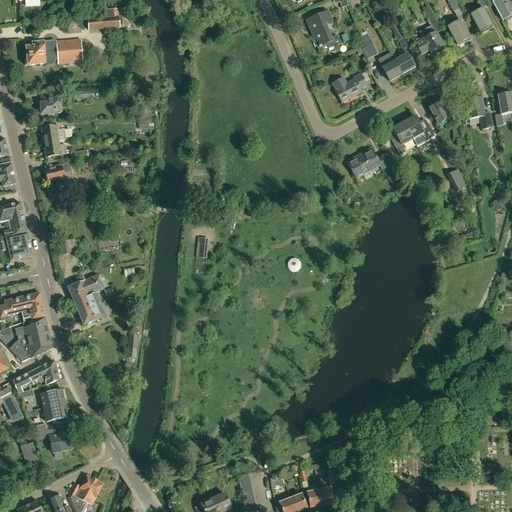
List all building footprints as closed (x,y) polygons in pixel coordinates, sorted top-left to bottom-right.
[(333,0),(336,5),(340,3),(343,9),(349,6),(346,0),(333,0)] [(454,12),(457,18),(447,23),(449,27),(448,27),(458,45),(471,38),(461,20),(464,19),(459,9),(453,0),(446,0),(453,12),(454,12)] [(494,0),(496,2),(494,3),(503,20),(511,15),(511,3),(510,0),(494,0)] [(422,55),(430,51),(433,58),(446,51),(437,34),(441,31),(429,8),(423,11),(430,25),(431,25),(432,26),(420,32),(424,39),(424,40),(416,44),(422,55)] [(484,8),(471,15),(481,33),(493,26),(484,8)] [(99,18),(120,16),(119,9),(98,11),(99,18)] [(312,36),(317,47),(325,44),(327,49),(340,44),(336,36),(331,38),(325,25),(333,21),(329,12),(307,21),(313,36),(312,36)] [(89,31),(121,29),(120,16),(99,18),(99,20),(88,21),(89,31)] [(396,20),(391,23),(394,28),(393,29),(400,42),(406,40),(396,20)] [(366,60),(377,55),(371,41),(367,31),(361,33),(363,37),(367,46),(361,49),(364,54),(366,60)] [(46,65),(46,63),(55,63),(55,60),(58,60),(59,64),(83,62),(82,40),(33,43),(33,48),(27,48),(28,59),(26,59),(26,66),(46,65)] [(403,58),(396,62),(395,62),(402,76),(415,69),(405,51),(400,54),(403,58)] [(384,58),(385,62),(380,65),(390,82),(402,76),(395,62),(396,62),(391,54),(384,58)] [(347,84),(344,79),(333,84),(336,90),(335,90),(343,103),(363,93),(361,89),(368,86),(362,74),(354,78),(355,80),(347,84)] [(511,96),(511,93),(498,95),(502,116),(511,113),(511,96)] [(61,99),(43,99),(43,104),(41,104),(41,115),(57,115),(57,112),(62,112),(61,99)] [(484,113),(482,99),(466,101),(469,120),(480,118),(482,130),(493,128),(490,112),(484,113)] [(439,125),(452,118),(453,117),(449,110),(446,111),(442,103),(430,109),(439,125)] [(458,115),(453,117),(452,118),(456,127),(456,128),(452,129),(453,140),(457,140),(457,141),(463,140),(462,126),(458,115)] [(416,116),(405,123),(414,139),(425,133),(429,140),(435,137),(427,122),(421,125),(416,116)] [(139,119),(139,130),(154,130),(153,119),(139,119)] [(405,123),(393,129),(398,138),(392,141),(401,156),(406,153),(402,146),(414,139),(405,123)] [(45,138),(46,143),(59,141),(60,141),(66,140),(64,130),(60,131),(59,126),(42,129),(43,138),(45,138)] [(0,158),(9,156),(5,140),(5,139),(2,140),(0,140),(0,158)] [(65,145),(60,146),(60,141),(59,141),(46,143),(47,149),(45,149),(47,158),(64,155),(67,155),(65,145)] [(381,165),(372,149),(347,163),(356,179),(381,165)] [(88,151),(71,153),(72,161),(89,158),(89,157),(92,156),(91,151),(88,151)] [(16,184),(11,163),(0,165),(0,182),(2,182),(3,187),(16,184)] [(49,183),(57,181),(58,189),(70,186),(68,178),(64,179),(63,174),(67,173),(67,172),(71,171),(70,165),(65,166),(65,165),(61,166),(55,167),(55,169),(46,171),(49,183)] [(392,167),(386,171),(393,185),(400,181),(392,167)] [(449,175),(458,192),(467,188),(458,170),(449,175)] [(501,204),(496,198),(491,203),(496,209),(501,204)] [(0,221),(0,223),(7,222),(10,231),(6,231),(8,237),(28,233),(21,204),(0,208),(0,221)] [(33,257),(28,233),(8,237),(6,237),(10,253),(12,262),(33,257)] [(210,239),(198,238),(196,258),(208,259),(210,239)] [(64,255),(70,253),(67,241),(61,243),(64,255)] [(84,326),(106,317),(97,293),(104,290),(98,276),(85,281),(83,276),(71,281),(73,287),(69,289),(84,326)] [(112,289),(105,291),(107,298),(114,295),(112,289)] [(0,327),(1,331),(23,323),(31,321),(46,318),(41,294),(5,302),(6,306),(0,307),(0,315),(3,326),(0,327)] [(52,350),(46,318),(31,321),(23,323),(24,328),(16,330),(15,330),(16,336),(17,336),(18,341),(17,342),(13,338),(6,345),(5,346),(8,349),(22,363),(22,362),(31,359),(52,350)] [(493,325),(493,336),(507,336),(507,327),(503,327),(503,325),(493,325)] [(128,341),(126,358),(136,359),(137,342),(128,341)] [(0,372),(8,369),(0,351),(0,372)] [(46,382),(47,385),(60,380),(55,363),(54,362),(27,375),(31,383),(39,379),(41,385),(46,382)] [(27,375),(13,382),(18,393),(23,392),(22,387),(31,383),(27,375)] [(62,389),(42,395),(45,409),(66,403),(62,389)] [(0,404),(9,400),(6,393),(0,396),(0,404)] [(66,403),(45,409),(49,422),(70,416),(67,405),(66,403)] [(36,439),(46,437),(45,431),(35,434),(36,439)] [(73,432),(52,438),(57,454),(78,448),(73,432)] [(25,446),(31,465),(38,463),(32,444),(25,446)] [(316,470),(319,470),(319,472),(326,470),(324,463),(315,466),(316,470)] [(287,473),(281,475),(283,480),(287,478),(287,479),(298,475),(297,470),(287,474),(287,473)] [(302,483),(304,490),(309,489),(308,482),(307,482),(305,472),(300,472),(302,483)] [(278,477),(279,481),(273,483),(275,487),(285,484),(283,480),(281,475),(278,477)] [(73,511),(84,511),(88,505),(92,507),(104,485),(87,476),(81,487),(71,507),(73,511)] [(75,484),(70,494),(68,498),(71,507),(81,487),(75,484)] [(331,489),(320,491),(322,506),(334,504),(331,489)] [(308,494),(311,508),(322,506),(320,491),(308,494)] [(225,494),(214,499),(219,511),(225,511),(232,509),(225,494)] [(302,495),(291,500),(295,511),(299,511),(307,509),(302,495)] [(70,511),(68,506),(65,508),(60,496),(49,501),(54,511),(70,511)] [(219,511),(214,499),(202,504),(204,510),(199,511),(219,511)] [(282,511),(295,511),(291,500),(280,504),(282,511)] [(42,511),(38,502),(17,511),(42,511)]
